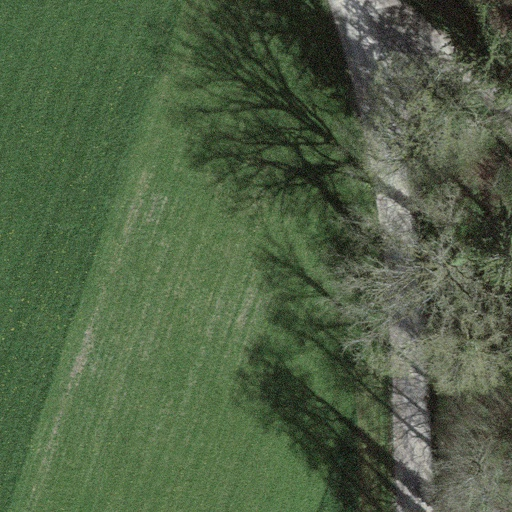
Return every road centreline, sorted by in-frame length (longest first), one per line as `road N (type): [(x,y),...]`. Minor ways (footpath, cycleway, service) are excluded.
road 1 (track): [(410,511),(383,135),(344,0)]
road 2 (track): [(370,0),(511,117)]
